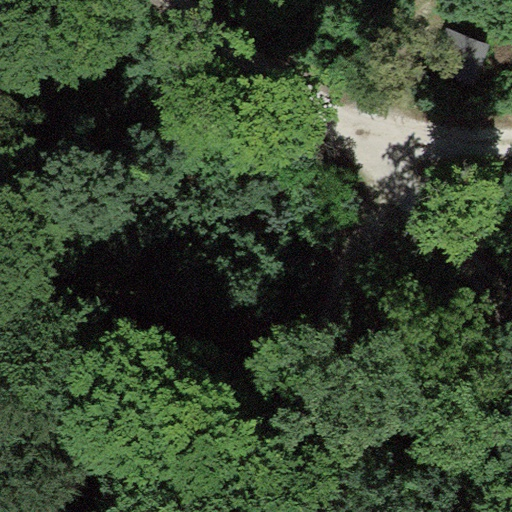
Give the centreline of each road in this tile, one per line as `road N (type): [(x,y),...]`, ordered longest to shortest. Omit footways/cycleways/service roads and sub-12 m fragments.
road 1 (track): [(265,511),(382,171),(511,146)]
road 2 (track): [(171,0),(382,171),(511,319)]
